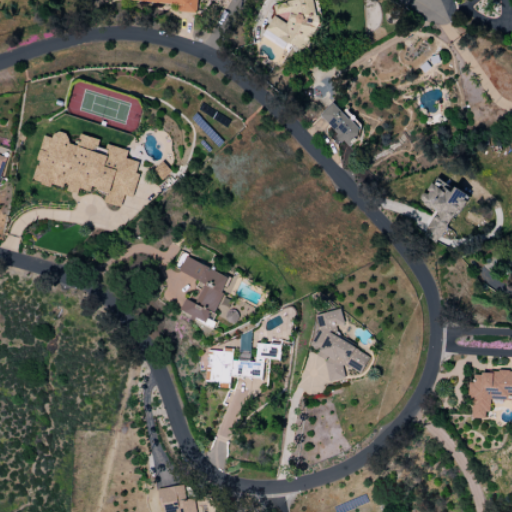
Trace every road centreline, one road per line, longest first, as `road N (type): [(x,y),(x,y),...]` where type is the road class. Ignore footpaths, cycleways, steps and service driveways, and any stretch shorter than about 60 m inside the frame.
road 1 (residential): [(0,253),(72,277),(122,311),(162,371),(200,459),(252,486),(325,476),(379,444),(413,407),(438,329),(408,252),(253,86),(206,52),(162,35),(109,32),(0,62)]
road 2 (residential): [(206,52),(238,0),(434,5)]
road 3 (residential): [(434,350),(511,354),(438,329)]
